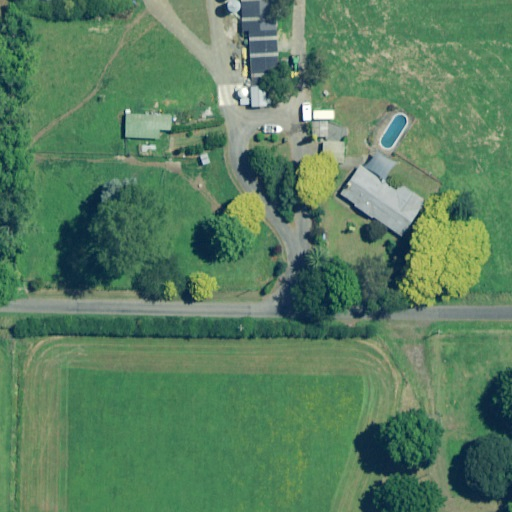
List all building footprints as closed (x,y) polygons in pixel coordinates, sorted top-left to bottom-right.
[(238,12),(223,13),(225,39),(240,38),(238,12)] [(268,27),(245,28),(250,107),(272,106),(268,27)] [(170,117),(125,115),(124,138),(158,139),(158,130),(169,131),(170,117)] [(329,120),(307,119),(306,139),(328,140),(329,120)] [(357,152),(357,146),(358,133),(347,132),(332,132),(332,142),(322,141),(321,163),(344,165),(344,156),(352,156),(353,152),(357,152)] [(381,195),(351,171),(330,198),(387,242),(414,208),(388,187),(381,195)]
